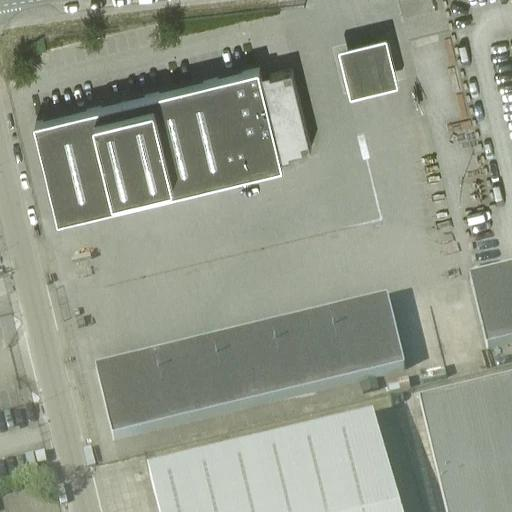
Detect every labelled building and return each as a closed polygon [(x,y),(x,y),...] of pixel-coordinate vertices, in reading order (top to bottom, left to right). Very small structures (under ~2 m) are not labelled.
[(395,33),(348,45),(359,91),(407,79),(395,33)] [(259,67),(258,66),(37,120),(36,120),(36,121),(36,122),(59,217),(59,218),(60,219),(60,218),(282,165),(283,164),(283,163),(280,151),(288,149),(289,153),(312,147),(293,69),(270,74),(271,77),(263,79),(260,68),(260,67),(259,67)] [(511,269),(469,280),(486,351),(511,344),(511,269)] [(405,370),(388,299),(95,371),(113,442),(405,370)] [(511,511),(511,386),(420,409),(445,511),(511,511)] [(399,511),(373,421),(149,475),(158,511),(399,511)]
